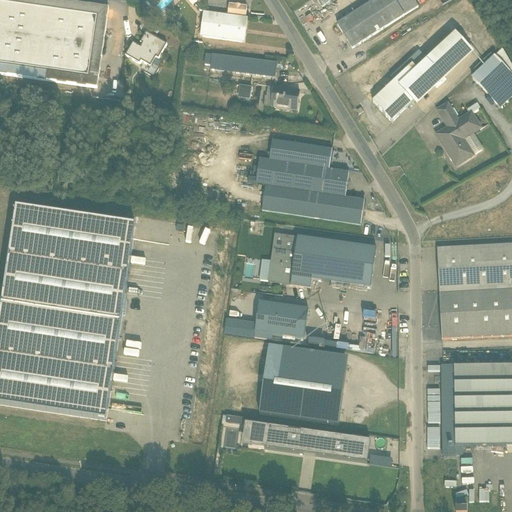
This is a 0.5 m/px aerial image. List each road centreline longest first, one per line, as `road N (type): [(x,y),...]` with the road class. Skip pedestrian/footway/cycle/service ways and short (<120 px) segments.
road 1 (unclassified): [(412,511),(411,226),(271,0)]
road 2 (unclassified): [(326,511),(0,462)]
